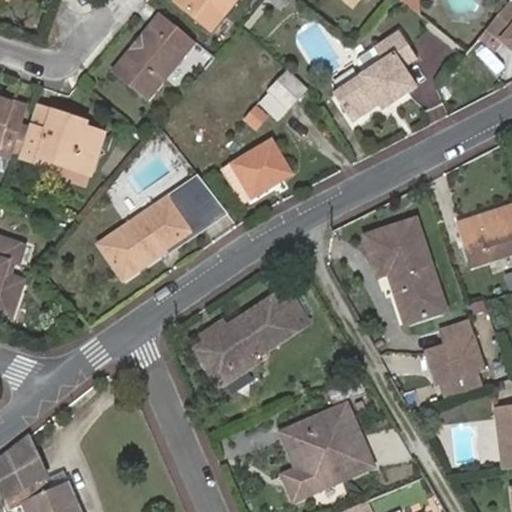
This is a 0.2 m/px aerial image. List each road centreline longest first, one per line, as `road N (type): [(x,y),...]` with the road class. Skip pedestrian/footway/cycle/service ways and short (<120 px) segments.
road 1 (residential): [(132,325),(300,216),(511,112)]
road 2 (residential): [(213,511),(132,325)]
road 3 (residential): [(0,46),(73,68),(132,0)]
